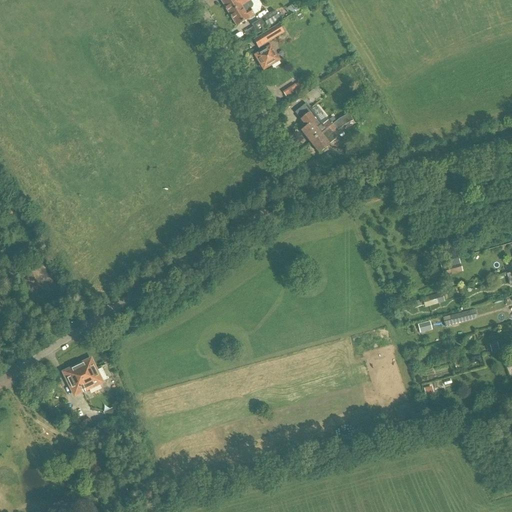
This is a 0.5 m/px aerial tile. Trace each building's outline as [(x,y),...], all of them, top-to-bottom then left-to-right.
[(229,15),(251,1),(250,1),(249,0),(222,0),(221,1),(229,15)] [(251,1),(229,15),(237,27),(249,20),(248,18),(254,15),(251,9),(252,8),(253,5),(251,1)] [(312,14),(318,11),(314,3),(308,6),(312,14)] [(257,35),(268,28),(267,28),(280,20),(275,11),(251,25),(253,27),(244,33),(247,37),(256,32),(257,35)] [(278,24),(253,40),(258,49),(259,48),(261,52),(255,56),(263,70),(279,61),(270,47),(268,43),(284,33),(278,24)] [(305,89),(301,83),(296,86),(295,84),(282,92),(288,100),(300,93),(305,89)] [(311,144),(333,125),(329,120),(322,125),(306,104),(294,113),(300,120),(306,128),(301,132),(311,144)] [(311,144),(319,154),(330,145),(329,144),(337,139),(332,132),(336,129),(338,131),(344,126),(353,121),(349,114),(339,120),(333,125),(311,144)] [(443,278),(463,272),(460,265),(459,258),(440,263),(443,278)] [(452,326),(477,319),(475,310),(450,316),(452,326)] [(489,345),(491,353),(499,351),(497,343),(489,345)] [(74,396),(102,383),(91,360),(63,373),(74,396)] [(107,381),(111,379),(105,367),(101,370),(107,381)] [(118,416),(114,408),(103,413),(107,421),(118,416)] [(89,418),(78,425),(83,434),(95,428),(89,418)]
